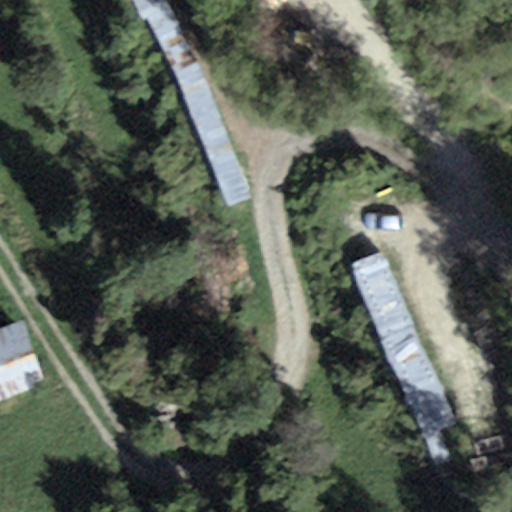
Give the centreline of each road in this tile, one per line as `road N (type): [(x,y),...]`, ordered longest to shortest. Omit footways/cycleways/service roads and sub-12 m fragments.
road 1 (track): [(511,261),(438,175),(372,138),(324,130),(287,146),(270,181),(268,215),(293,349),(293,392),(264,433),(221,466),(171,466),(127,446),(0,258)]
road 2 (track): [(323,0),(445,183)]
